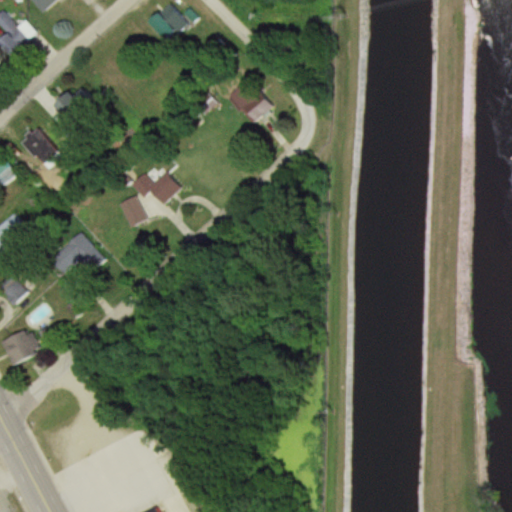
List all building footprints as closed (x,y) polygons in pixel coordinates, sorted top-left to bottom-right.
[(60,0),(35,0),(47,12),(60,0)] [(154,23),(173,42),(193,22),(173,3),(154,23)] [(40,33),(27,20),(21,26),(6,11),(0,16),(0,27),(23,50),(40,33)] [(229,98),(253,125),(276,106),(251,78),(229,98)] [(77,92),(60,108),(80,130),(105,107),(88,89),(81,96),(77,92)] [(52,168),(69,152),(42,126),(26,142),(52,168)] [(26,174),(15,159),(0,170),(0,175),(9,187),(26,174)] [(146,199),(154,192),(165,205),(184,188),(169,171),(154,184),(146,175),(134,186),(146,199)] [(148,219),(135,197),(120,205),(133,228),(148,219)] [(27,228),(14,214),(3,225),(16,238),(27,228)] [(108,261),(81,235),(69,248),(94,274),(108,261)] [(0,289),(12,306),(29,293),(16,276),(0,287),(0,289)] [(43,354),(31,330),(4,344),(16,368),(43,354)]
